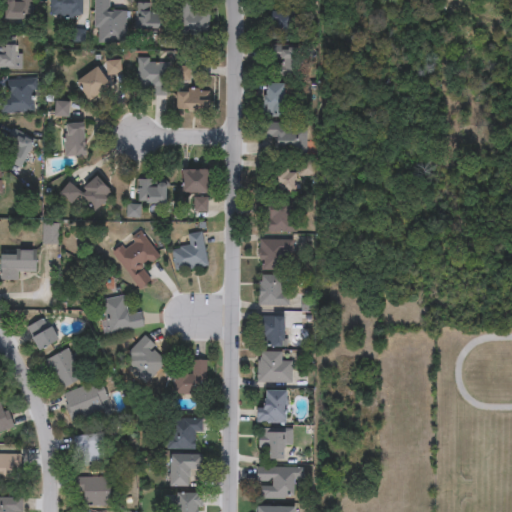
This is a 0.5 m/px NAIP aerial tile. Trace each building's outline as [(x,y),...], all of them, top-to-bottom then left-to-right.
[(6,0),(33,0),(33,21),(6,21),(6,0)] [(85,0),(85,17),(50,17),(50,0),(85,0)] [(94,0),(110,0),(110,11),(127,11),(127,41),(94,40),(94,0)] [(193,1),(193,12),(209,12),(209,40),(179,40),(179,1),(193,1)] [(170,36),(136,36),(137,4),(171,5),(170,36)] [(270,17),(300,17),(300,39),(270,39),(270,17)] [(17,69),(0,69),(0,44),(17,44),(17,69)] [(302,52),(302,75),(273,75),(273,52),(302,52)] [(171,61),(171,97),(154,96),(155,86),(138,86),(138,60),(171,61)] [(178,81),(178,69),(190,69),(190,81),(178,81)] [(5,114),(5,86),(23,86),(23,79),(35,79),(35,114),(5,114)] [(267,85),(292,85),(292,118),(267,118),(267,85)] [(177,92),(201,92),(201,112),(177,112),(177,92)] [(87,125),(87,157),(66,157),(66,125),(87,125)] [(308,125),(308,156),(275,156),(275,139),(261,139),(261,125),(308,125)] [(34,146),(17,168),(0,155),(0,141),(10,128),(34,146)] [(298,194),(269,194),(269,170),(298,170),(298,194)] [(211,171),(211,194),(183,194),(183,171),(211,171)] [(80,192),(99,176),(115,196),(95,212),(83,198),(72,207),(60,193),(73,183),(80,192)] [(168,204),(138,204),(138,181),(168,181),(168,204)] [(299,233),(264,233),(264,211),(286,211),(286,203),(300,204),(299,233)] [(58,224),(58,244),(42,244),(42,224),(58,224)] [(159,259),(143,269),(151,282),(138,290),(114,252),(130,242),(129,240),(142,231),(159,259)] [(171,250),(190,247),(188,235),(203,233),(208,266),(175,272),(171,250)] [(260,240),(291,240),(291,271),(260,271),(260,240)] [(37,271),(18,271),(18,281),(0,281),(0,252),(36,252),(37,271)] [(259,307),(259,276),(289,276),(289,307),(259,307)] [(124,297),(127,316),(141,314),(143,329),(108,333),(103,300),(124,297)] [(26,328),(46,317),(60,341),(39,353),(26,328)] [(259,347),(259,318),(286,318),(286,347),(259,347)] [(150,378),(127,354),(143,337),(167,361),(150,378)] [(61,391),(44,362),(66,349),(83,378),(61,391)] [(292,362),(292,382),(258,382),(258,353),(283,353),(283,362),(292,362)] [(174,376),(193,376),(193,361),(208,361),(208,395),(174,395),(174,376)] [(75,421),(64,395),(99,380),(110,405),(75,421)] [(256,408),(266,408),(266,391),(288,391),(288,424),(256,424),(256,408)] [(0,401),(3,401),(12,429),(0,433),(0,401)] [(202,434),(195,434),(195,448),(168,448),(168,419),(202,419),(202,434)] [(288,461),(259,461),(259,430),(288,430),(288,461)] [(77,465),(77,436),(105,436),(105,465),(77,465)] [(0,455),(17,455),(17,481),(0,481),(0,455)] [(203,456),(203,471),(190,471),(190,487),(171,487),(171,456),(203,456)] [(294,480),(294,499),(258,500),(258,468),(303,468),(303,480),(294,480)] [(76,492),(76,478),(110,478),(110,506),(83,506),(83,492),(76,492)] [(177,511),(177,494),(199,494),(199,511),(177,511)] [(22,511),(0,511),(0,498),(22,498),(22,511)]
